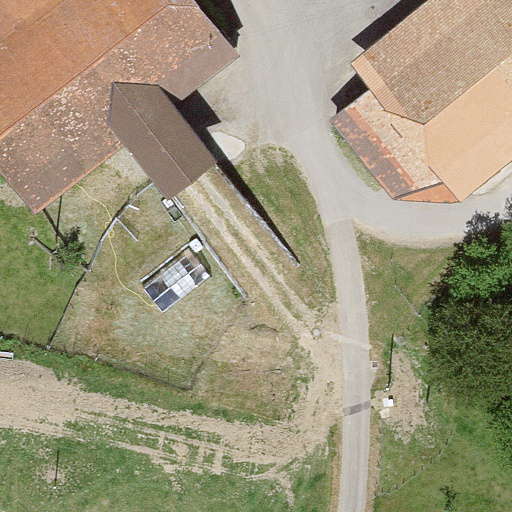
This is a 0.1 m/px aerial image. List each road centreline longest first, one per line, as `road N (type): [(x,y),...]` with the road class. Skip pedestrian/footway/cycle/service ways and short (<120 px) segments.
road 1 (track): [(340,196),(358,342),(352,511)]
road 2 (track): [(511,202),(425,223),(340,196),(296,126),(296,95)]
